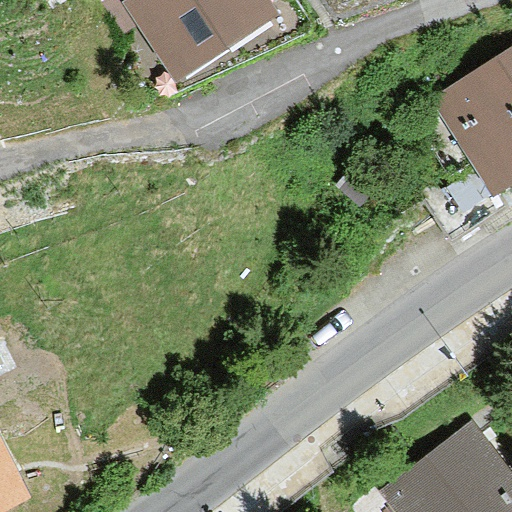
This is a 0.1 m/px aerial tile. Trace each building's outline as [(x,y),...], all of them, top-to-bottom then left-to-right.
[(277,26),(259,0),(98,0),(97,1),(120,36),(131,29),(172,93),(277,26)] [(368,0),(342,0),(350,11),(368,0)] [(511,199),(511,49),(425,104),(492,212),(511,199)] [(511,511),(511,483),(471,426),(378,492),(392,511),(511,511)] [(27,511),(0,455),(0,511),(27,511)]
